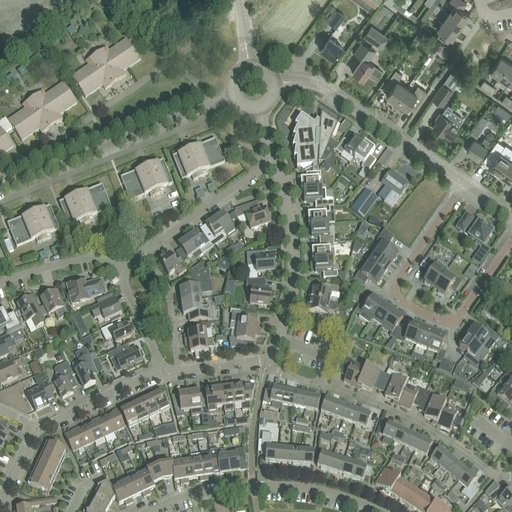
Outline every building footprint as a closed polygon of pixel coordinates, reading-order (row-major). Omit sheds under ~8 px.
[(378,6),(382,0),(363,0),(375,9),(377,6),(378,6)] [(395,11),(397,8),(398,9),(401,5),(393,0),(384,0),(383,3),(395,11)] [(449,13),(463,23),(469,14),(462,9),(466,3),(461,0),(450,0),(450,1),(455,5),(449,13)] [(433,2),(427,10),(429,11),(431,13),(437,5),(433,2)] [(431,13),(427,10),(420,18),(425,21),(431,13)] [(345,16),(339,12),(330,23),(336,27),(345,16)] [(443,21),(458,31),(463,23),(449,13),(443,21)] [(81,28),(87,24),(83,18),(77,23),(81,28)] [(458,31),(443,21),(437,30),(452,40),(458,31)] [(371,25),(363,36),(376,45),(384,34),(371,25)] [(71,36),(76,32),(72,26),(66,30),(71,36)] [(333,59),(339,51),(342,47),(329,38),(321,50),(333,59)] [(71,77),(80,90),(85,98),(86,98),(85,97),(102,86),(105,90),(126,76),(123,72),(140,60),(140,61),(141,60),(126,39),(126,40),(110,52),(107,48),(86,62),(89,66),(72,78),(71,77)] [(362,42),(360,45),(354,53),(362,58),(353,72),(363,79),(367,74),(375,79),(381,71),(368,61),(375,51),(368,46),(362,42)] [(498,77),(499,77),(509,62),(500,56),(490,72),(498,77)] [(511,76),(511,64),(509,62),(499,77),(507,83),(511,76)] [(23,66),(17,71),(21,77),(27,72),(23,66)] [(388,81),(383,87),(389,92),(388,94),(386,96),(396,103),(407,88),(400,83),(399,79),(402,75),(396,70),(388,81)] [(443,84),(433,99),(442,106),(453,91),(452,91),(461,78),(452,72),(443,85),(443,84)] [(12,74),(6,78),(10,84),(16,80),(12,74)] [(484,80),(479,86),(488,92),(493,86),(484,80)] [(7,121),(16,134),(22,142),(22,141),(38,130),(41,134),(62,120),(59,115),(76,104),(77,104),(72,96),(63,83),(62,83),(63,84),(46,96),(43,91),(22,106),(25,110),(8,121),(7,121)] [(413,92),(407,88),(396,103),(406,110),(409,106),(415,110),(427,92),(418,86),(413,92)] [(505,104),(509,98),(506,95),(501,101),(505,104)] [(497,113),(511,124),(511,122),(511,114),(503,106),(497,113)] [(451,139),(456,131),(459,128),(458,127),(462,121),(461,118),(454,113),(446,107),(441,115),(439,113),(435,120),(437,121),(432,127),(443,135),(443,134),(445,135),(445,137),(447,139),(449,138),(451,139)] [(293,136),(296,137),(293,147),(296,147),(294,158),(297,158),(297,169),(312,166),(313,171),(318,170),(318,171),(319,161),(321,162),(325,162),(331,154),(337,145),(330,140),(336,123),(321,113),(321,120),(320,120),(320,122),(317,120),(314,124),(301,116),(295,125),(298,126),(293,136)] [(488,120),(483,117),(477,124),(483,128),(488,120)] [(338,128),(345,133),(351,125),(344,120),(338,128)] [(483,128),(477,124),(470,134),(476,138),(483,128)] [(0,156),(13,147),(13,148),(14,148),(8,140),(0,128),(0,156)] [(354,159),(355,158),(364,144),(355,138),(350,144),(344,140),(335,151),(342,155),(344,152),(354,159)] [(478,159),(484,151),(490,141),(485,138),(481,143),(474,139),(472,143),(466,151),(478,159)] [(182,153),(173,157),(182,181),(192,177),(193,181),(207,175),(206,171),(225,163),(215,140),(196,147),(195,143),(181,149),(182,153)] [(489,168),(499,175),(510,160),(501,153),(505,147),(497,141),(489,152),(484,159),(492,164),(489,168)] [(365,143),(364,144),(355,158),(364,164),(362,167),(368,172),(376,160),(370,156),(375,150),(365,143)] [(325,162),(330,166),(333,162),(332,161),(335,157),(331,154),(325,162)] [(511,161),(510,160),(499,175),(510,182),(511,179),(511,161)] [(140,170),(121,178),(130,202),(149,194),(151,198),(165,192),(163,188),(173,184),(163,161),(154,165),(152,161),(138,166),(140,170)] [(325,164),(322,168),(327,172),(330,168),(325,164)] [(301,191),(303,191),(319,190),(318,179),(320,179),(319,172),(306,173),(306,179),(300,180),(301,191)] [(391,209),(400,197),(403,193),(409,185),(391,172),(382,183),(392,191),(384,203),(391,209)] [(342,177),(338,182),(345,187),(349,182),(342,177)] [(207,186),(209,190),(210,193),(216,191),(216,190),(214,184),(207,186)] [(69,199),(59,203),(69,227),(78,223),(80,227),(94,221),(92,217),(112,209),(102,186),(83,193),(81,189),(67,195),(69,199)] [(198,198),(204,195),(202,189),(195,191),(198,198)] [(319,190),(303,191),(304,203),(315,202),(315,208),(333,207),(333,201),(332,191),(325,191),(325,189),(319,190)] [(363,219),(378,199),(366,190),(351,210),(363,219)] [(10,203),(22,200),(20,194),(8,197),(10,203)] [(258,202),(235,210),(235,212),(237,219),(246,216),(251,230),(271,223),(265,208),(260,210),(258,202)] [(26,216),(7,224),(17,248),(36,240),(38,244),(52,238),(50,234),(59,230),(50,207),(40,211),(39,207),(25,212),(26,216)] [(333,207),(315,208),(316,214),(308,215),(309,226),(311,226),(329,225),(327,225),(326,214),(334,213),(333,207)] [(171,220),(177,218),(178,217),(175,211),(169,213),(170,216),(171,220)] [(241,229),(237,219),(235,212),(226,218),(223,213),(214,220),(227,238),(227,239),(241,229)] [(466,214),(457,229),(463,233),(463,232),(469,236),(469,237),(483,247),(493,232),(490,231),(491,229),(486,225),(485,227),(478,223),(478,224),(472,220),(473,219),(466,214)] [(159,225),(160,225),(166,222),(163,216),(156,218),(159,225)] [(208,230),(203,233),(209,243),(212,247),(223,239),(223,240),(227,238),(214,220),(205,226),(208,230)] [(319,237),(320,243),(334,242),(333,236),(329,237),(329,225),(311,226),(311,238),(319,237)] [(383,230),(379,235),(390,243),(394,237),(383,230)] [(195,233),(186,239),(199,257),(203,255),(200,250),(209,243),(203,233),(198,237),(195,233)] [(99,245),(105,242),(102,235),(96,238),(99,245)] [(382,245),(375,255),(390,265),(393,261),(395,262),(398,257),(397,256),(397,255),(387,247),(390,243),(379,235),(376,241),(382,245)] [(196,259),(199,257),(186,239),(178,245),(181,249),(176,253),(180,258),(184,264),(189,260),(188,258),(192,255),(196,259)] [(13,251),(9,240),(4,242),(8,253),(13,251)] [(86,249),(87,249),(93,247),(93,246),(90,240),(84,243),(86,249)] [(312,262),(314,261),(332,260),(335,260),(335,248),(334,248),(334,242),(320,243),(320,249),(312,250),(312,262)] [(243,244),(237,248),(240,254),(247,250),(243,244)] [(51,249),(53,253),(54,256),(56,255),(60,253),(58,246),(51,249)] [(42,261),(48,258),(46,251),(39,254),(42,261)] [(261,252),(251,253),(246,253),(247,267),(256,266),(257,273),(275,272),(274,270),(276,270),(275,264),(274,264),(273,258),(262,259),(261,252)] [(478,253),(472,261),(479,266),(485,258),(478,253)] [(169,276),(175,271),(179,277),(188,270),(184,264),(180,258),(175,262),(169,254),(166,256),(164,254),(157,259),(169,276)] [(375,255),(368,264),(383,275),(390,265),(375,255)] [(333,272),(332,260),(314,261),(315,273),(323,273),(324,279),(338,278),(337,272),(333,272)] [(430,286),(434,289),(445,273),(445,274),(448,269),(447,269),(438,262),(437,264),(431,260),(424,270),(430,273),(424,282),(425,282),(424,284),(429,287),(430,286)] [(383,275),(368,264),(361,274),(359,272),(355,278),(365,285),(368,280),(376,285),(377,284),(378,285),(382,280),(380,279),(383,275)] [(194,288),(180,289),(182,302),(200,300),(199,292),(202,292),(202,294),(212,293),(211,282),(210,282),(208,268),(199,273),(190,277),(193,283),(194,288)] [(454,280),(445,274),(445,273),(434,289),(438,292),(438,293),(442,296),(443,295),(444,296),(450,288),(455,291),(462,282),(456,277),(454,280)] [(250,304),(259,305),(269,307),(271,290),(264,290),(266,279),(247,280),(246,291),(251,292),(250,304)] [(89,298),(95,297),(105,294),(102,281),(85,285),(84,282),(67,286),(69,294),(66,294),(67,301),(71,300),(72,305),(89,301),(89,298)] [(310,292),(309,300),(329,304),(330,297),(338,299),(339,294),(337,293),(339,287),(334,286),(325,284),(323,291),(313,289),(313,293),(310,292)] [(44,306),(39,308),(43,317),(48,314),(48,316),(55,313),(58,320),(69,315),(57,291),(52,294),(41,299),(44,306)] [(106,295),(96,300),(98,304),(108,300),(106,295)] [(43,317),(39,308),(37,305),(34,297),(17,305),(21,315),(25,323),(26,323),(31,320),(34,326),(35,328),(46,323),(43,317)] [(369,324),(372,320),(382,305),(378,302),(379,300),(374,297),(373,298),(372,298),(367,306),(361,302),(355,312),(360,316),(359,318),(369,324)] [(95,319),(102,316),(105,322),(110,320),(111,323),(121,319),(120,316),(121,315),(116,304),(112,306),(110,300),(114,298),(113,298),(104,302),(90,309),(95,319)] [(189,322),(199,321),(211,319),(209,306),(201,307),(200,300),(182,302),(183,315),(188,315),(189,322)] [(331,323),(333,313),(334,311),(328,310),(329,304),(309,300),(307,307),(310,307),(309,311),(319,313),(317,320),(331,323)] [(382,305),(372,320),(382,327),(392,311),(382,305)] [(239,323),(238,330),(259,333),(260,329),(256,328),(258,316),(240,313),(240,310),(230,309),(230,313),(232,314),(231,322),(239,323)] [(6,332),(8,336),(22,329),(15,314),(7,318),(3,310),(0,311),(0,331),(2,331),(6,332)] [(397,315),(392,311),(382,327),(391,334),(390,336),(393,338),(396,341),(402,330),(397,327),(403,319),(402,318),(402,317),(398,313),(397,315)] [(80,315),(72,319),(75,324),(82,320),(80,315)] [(118,322),(109,327),(101,330),(106,341),(113,338),(116,344),(131,337),(131,335),(132,335),(129,330),(128,330),(126,325),(121,328),(118,322)] [(210,323),(205,323),(198,324),(188,326),(189,332),(188,332),(188,338),(184,339),(185,343),(207,340),(206,330),(211,330),(210,323)] [(405,341),(416,345),(423,328),(418,326),(418,325),(413,323),(413,324),(411,323),(408,332),(402,330),(396,341),(404,344),(405,341)] [(470,332),(467,337),(488,353),(495,344),(500,338),(486,328),(483,333),(474,327),(474,328),(473,327),(469,332),(470,332)] [(416,345),(427,350),(434,333),(423,328),(416,345)] [(0,359),(8,356),(6,350),(13,347),(12,345),(11,343),(25,337),(21,330),(8,336),(0,339),(0,359)] [(231,338),(229,339),(230,349),(244,347),(244,342),(254,343),(255,337),(259,337),(259,333),(238,330),(237,338),(231,338)] [(440,350),(445,337),(444,337),(445,336),(440,333),(439,335),(434,333),(427,350),(438,354),(435,361),(441,364),(443,359),(446,353),(440,350)] [(460,345),(459,347),(467,353),(463,358),(476,368),(480,363),(481,363),(489,353),(488,353),(467,337),(464,341),(463,340),(459,345),(460,345)] [(31,341),(35,352),(41,350),(37,339),(31,341)] [(195,352),(196,359),(215,356),(214,348),(208,348),(207,340),(185,343),(186,347),(189,347),(190,353),(195,352)] [(123,347),(107,354),(110,360),(116,373),(143,361),(136,347),(126,352),(123,347)] [(41,350),(34,354),(38,361),(42,359),(43,355),(41,350)] [(88,354),(91,361),(97,358),(93,351),(88,354)] [(89,356),(77,362),(72,365),(84,389),(95,384),(92,376),(97,374),(98,374),(95,370),(91,362),(89,356)] [(22,367),(18,357),(0,365),(0,371),(0,372),(0,385),(0,386),(18,378),(15,370),(22,367)] [(346,357),(339,374),(346,377),(344,382),(357,388),(358,386),(357,386),(365,368),(353,362),(353,361),(346,357)] [(97,369),(100,366),(97,359),(91,362),(95,370),(97,369)] [(449,362),(443,359),(441,364),(438,370),(444,373),(449,362)] [(494,364),(496,366),(499,369),(503,364),(498,360),(494,364)] [(449,362),(444,373),(450,375),(455,364),(449,362)] [(37,363),(30,366),(35,376),(42,372),(37,363)] [(55,384),(58,391),(62,400),(73,394),(67,381),(73,378),(68,369),(66,364),(55,369),(54,371),(60,382),(55,384)] [(458,365),(453,376),(457,378),(461,368),(458,365)] [(372,388),(379,391),(386,375),(366,366),(365,368),(357,386),(358,386),(371,392),(372,388)] [(43,374),(35,378),(38,384),(46,380),(43,374)] [(506,374),(498,385),(511,395),(511,378),(511,379),(506,374)] [(386,375),(379,391),(386,394),(385,398),(398,403),(406,385),(407,383),(386,375)] [(456,381),(453,388),(457,390),(467,394),(470,387),(461,383),(456,381)] [(242,382),(231,383),(234,405),(241,404),(242,412),(250,411),(255,386),(242,387),(242,382)] [(27,394),(35,411),(36,412),(49,406),(47,401),(53,398),(46,383),(39,386),(40,388),(27,394)] [(224,406),(224,412),(235,410),(234,405),(231,383),(221,385),(224,406)] [(224,406),(221,385),(211,386),(212,400),(206,401),(207,403),(208,416),(217,415),(216,407),(224,406)] [(413,405),(420,408),(427,392),(419,388),(418,390),(406,385),(398,403),(397,405),(410,411),(413,405)] [(511,408),(511,395),(498,385),(488,397),(504,410),(508,406),(511,408)] [(192,388),(188,389),(191,410),(190,410),(191,416),(201,414),(202,417),(208,416),(207,403),(201,404),(199,391),(193,392),(192,388)] [(265,391),(263,403),(269,405),(269,404),(270,402),(282,405),(285,391),(285,389),(277,388),(277,389),(273,388),(272,392),(265,391)] [(178,394),(178,395),(171,396),(174,407),(176,417),(184,416),(183,411),(190,410),(191,410),(188,389),(184,389),(184,393),(178,394)] [(285,391),(282,405),(294,407),(296,393),(293,392),(293,391),(285,389),(285,391)] [(162,392),(152,397),(160,414),(170,408),(162,392)] [(424,418),(437,423),(445,405),(446,403),(433,398),(434,395),(427,392),(420,408),(418,411),(426,414),(424,418)] [(296,393),(294,407),(305,409),(308,396),(309,394),(301,393),(300,394),(296,393)] [(308,396),(305,409),(317,412),(320,398),(316,397),(316,396),(309,394),(308,396)] [(152,397),(141,402),(149,419),(160,414),(152,397)] [(332,417),(337,402),(330,399),(329,401),(325,399),(321,413),(332,417)] [(141,402),(131,407),(139,423),(149,419),(141,402)] [(348,407),(344,406),(345,405),(337,402),(332,417),(343,421),(348,407)] [(437,423),(436,425),(450,431),(451,427),(459,430),(466,412),(459,408),(458,410),(445,405),(437,423)] [(120,412),(125,421),(129,429),(139,423),(131,407),(120,412)] [(360,412),(360,410),(353,407),(352,409),(348,407),(343,421),(355,425),(360,412)] [(371,416),(367,414),(368,413),(360,410),(360,412),(355,425),(371,431),(374,423),(369,421),(371,416)] [(106,416),(114,433),(125,428),(117,411),(106,416)] [(114,433),(106,416),(96,421),(104,438),(114,433)] [(96,421),(86,426),(94,443),(104,438),(96,421)] [(0,441),(5,444),(5,443),(6,444),(8,439),(7,438),(9,434),(5,432),(8,426),(0,422),(0,441)] [(378,434),(387,439),(394,442),(399,429),(400,427),(393,424),(392,425),(389,424),(386,429),(382,427),(378,434)] [(86,426),(75,431),(83,448),(94,443),(86,426)] [(410,434),(407,432),(407,431),(400,427),(399,429),(394,442),(404,447),(410,434)] [(65,436),(73,453),(83,448),(75,431),(65,436)] [(263,433),(261,455),(266,455),(265,461),(269,462),(269,463),(277,464),(277,462),(278,449),(270,448),(271,434),(263,433)] [(421,439),(422,438),(415,434),(414,436),(410,434),(404,447),(415,452),(421,439)] [(432,444),(429,442),(429,441),(422,438),(421,439),(415,452),(426,457),(428,453),(432,444)] [(49,487),(65,451),(50,444),(30,486),(46,493),(45,494),(48,495),(51,488),(49,487)] [(361,448),(359,454),(365,457),(367,450),(361,448)] [(226,478),(230,477),(226,452),(226,449),(218,450),(218,449),(210,451),(210,453),(214,476),(226,474),(226,478)] [(226,452),(230,477),(234,477),(234,473),(246,471),(245,458),(245,449),(242,449),(226,452)] [(277,462),(277,464),(285,465),(285,463),(289,464),(290,450),(278,449),(277,462)] [(444,450),(443,451),(440,449),(433,457),(431,460),(440,467),(449,456),(450,455),(444,450)] [(290,450),(289,464),(293,464),(293,466),(301,466),(301,465),(302,451),(290,450)] [(301,465),(301,466),(309,467),(309,465),(313,466),(314,456),(314,452),(302,451),(301,465)] [(210,453),(200,455),(201,460),(203,471),(204,481),(208,481),(208,477),(214,476),(210,453)] [(320,457),(317,467),(321,468),(320,470),(328,472),(329,470),(333,457),(321,453),(320,457)] [(108,458),(107,459),(108,460),(109,463),(111,466),(118,463),(116,460),(117,460),(115,455),(108,458)] [(200,455),(190,456),(191,461),(194,479),(200,478),(200,482),(204,481),(203,471),(201,460),(200,455)] [(450,455),(449,456),(440,467),(449,475),(458,464),(455,462),(456,460),(450,455)] [(329,470),(328,472),(336,475),(337,473),(340,474),(344,461),(333,457),(329,470)] [(107,464),(109,463),(108,460),(107,459),(99,463),(102,468),(108,466),(107,464)] [(403,464),(398,461),(392,459),(390,463),(401,468),(403,464)] [(188,480),(194,479),(191,461),(181,463),(185,484),(189,484),(188,480)] [(344,461),(340,474),(344,475),(343,477),(351,479),(352,478),(356,464),(344,461)] [(181,485),(185,484),(181,463),(171,464),(174,478),(174,482),(180,481),(181,485)] [(163,480),(174,478),(171,464),(159,466),(163,480)] [(352,478),(351,479),(359,482),(360,480),(363,481),(365,476),(370,477),(372,469),(356,464),(352,478)] [(461,467),(458,464),(449,475),(459,483),(467,472),(469,471),(462,466),(461,467)] [(147,472),(153,484),(163,480),(159,466),(147,472)] [(421,479),(423,475),(413,468),(410,472),(421,479)] [(126,474),(129,480),(137,497),(142,494),(144,498),(147,496),(138,476),(135,470),(126,474)] [(390,494),(399,481),(400,480),(385,470),(375,484),(383,490),(381,494),(388,498),(390,494)] [(477,480),(474,477),(475,476),(469,471),(467,472),(459,483),(465,488),(461,493),(462,494),(470,501),(479,490),(473,485),(477,480)] [(155,488),(153,484),(147,472),(138,476),(147,496),(151,494),(149,491),(155,488)] [(120,485),(129,505),(133,503),(132,499),(137,497),(129,480),(120,485)] [(447,488),(437,480),(434,484),(444,492),(447,488)] [(399,481),(390,494),(399,500),(408,487),(399,481)] [(111,489),(108,482),(100,486),(101,488),(89,511),(86,511),(106,511),(113,501),(116,499),(112,489),(111,489)] [(511,490),(511,489),(505,494),(495,482),(485,493),(494,504),(498,501),(505,510),(511,504),(511,490)] [(441,495),(444,492),(434,484),(431,487),(441,495)] [(126,506),(129,505),(120,485),(112,489),(116,499),(119,505),(124,503),(126,506)] [(408,487),(399,500),(408,506),(417,493),(408,487)] [(417,493),(408,506),(416,511),(417,511),(426,499),(417,493)] [(457,504),(460,501),(450,493),(447,496),(457,504)] [(31,502),(30,502),(30,507),(30,508),(57,504),(56,499),(31,502)] [(426,499),(417,511),(430,511),(435,505),(426,499)] [(481,501),(476,505),(480,511),(485,506),(481,501)] [(16,511),(30,511),(30,508),(30,507),(30,502),(19,504),(19,508),(17,509),(16,511)]
